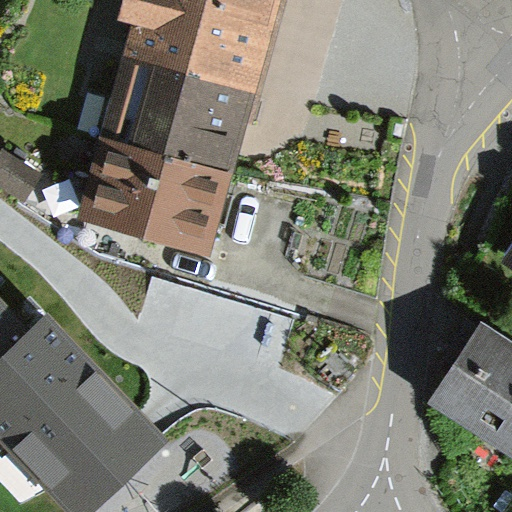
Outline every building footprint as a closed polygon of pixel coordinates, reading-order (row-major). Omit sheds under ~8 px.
[(145,0),(107,140),(227,173),(274,0),(145,0)] [(207,246),(227,173),(107,140),(87,213),(207,246)] [(38,174),(4,152),(0,158),(0,181),(24,197),(38,174)] [(207,329),(214,299),(157,285),(150,316),(207,329)] [(0,304),(0,428),(78,511),(86,511),(162,441),(47,318),(29,335),(0,304)] [(475,422),(511,364),(511,358),(466,329),(454,347),(465,354),(437,397),(475,422)] [(511,364),(475,422),(511,445),(511,364)]
